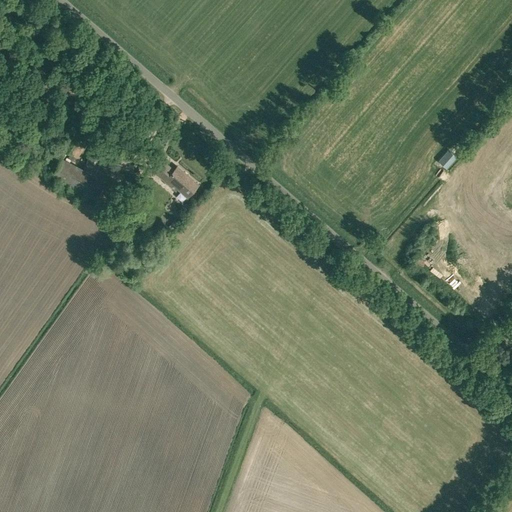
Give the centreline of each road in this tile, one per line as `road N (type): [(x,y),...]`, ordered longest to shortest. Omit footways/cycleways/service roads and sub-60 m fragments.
road 1 (unclassified): [(511,390),(63,0)]
road 2 (track): [(217,511),(261,390)]
